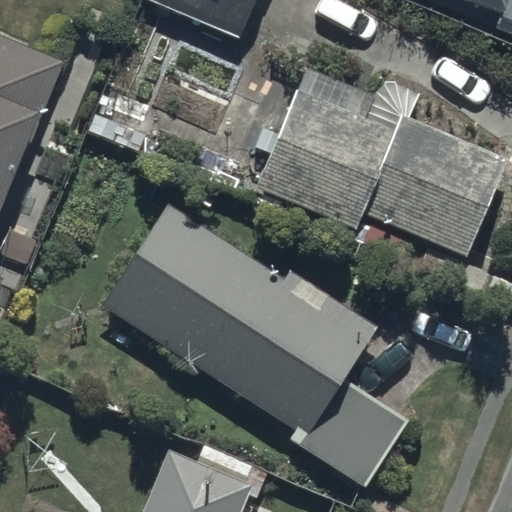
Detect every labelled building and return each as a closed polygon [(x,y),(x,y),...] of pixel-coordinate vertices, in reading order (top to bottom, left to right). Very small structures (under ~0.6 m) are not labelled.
[(146,0),(240,38),(255,0),(146,0)] [(511,0),(469,0),(497,11),(490,33),(511,40),(511,0)] [(0,199),(59,57),(0,31),(0,199)] [(268,151),(255,181),(352,222),(359,206),(456,248),(496,155),(404,116),(416,87),(380,72),(372,92),(304,63),(276,130),(256,121),(247,142),(268,151)] [(377,321),(284,262),(279,270),(165,198),(95,301),(289,424),(283,434),(360,483),(406,409),(345,370),(377,321)] [(165,441),(136,511),(237,511),(252,479),(165,441)]
